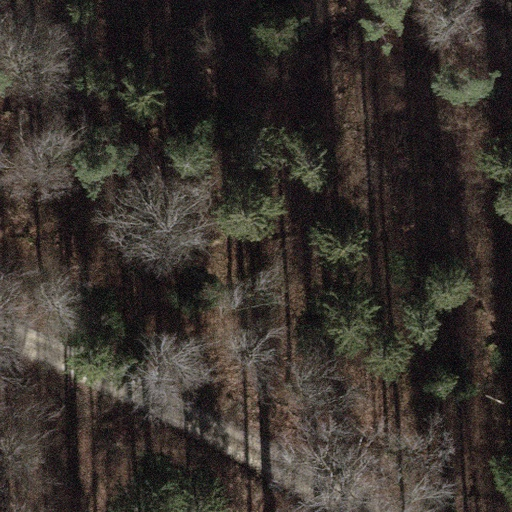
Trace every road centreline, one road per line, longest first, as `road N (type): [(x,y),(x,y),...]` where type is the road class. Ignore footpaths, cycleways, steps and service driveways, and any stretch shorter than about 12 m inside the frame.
road 1 (track): [(0,348),(324,511)]
road 2 (track): [(101,511),(37,364)]
